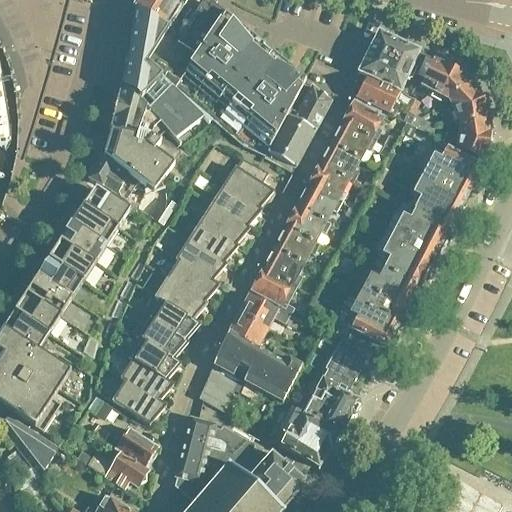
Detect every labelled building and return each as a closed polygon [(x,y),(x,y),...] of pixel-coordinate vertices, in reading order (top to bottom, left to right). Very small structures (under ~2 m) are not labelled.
[(163,27),(179,0),(139,0),(134,9),(134,10),(163,27)] [(197,57),(223,16),(206,1),(206,0),(204,0),(177,44),(197,57)] [(146,66),(168,30),(163,27),(134,10),(127,50),(129,52),(146,66)] [(196,108),(244,32),(242,31),(224,16),(225,15),(224,14),(223,16),(197,57),(176,91),(196,108)] [(216,125),(262,52),(263,51),(262,50),(263,48),(248,36),(244,32),(196,108),(216,125)] [(401,96),(420,54),(417,52),(417,53),(380,36),(381,35),(378,34),(358,75),(366,79),(401,96)] [(127,50),(120,88),(152,116),(167,132),(179,147),(197,135),(209,124),(172,88),(171,86),(146,66),(129,52),(127,50)] [(241,146),(284,65),(271,55),(270,56),(263,51),(262,52),(216,125),(241,146)] [(451,101),(473,83),(471,81),(464,75),(456,72),(456,71),(454,69),(453,70),(433,61),(421,87),(451,101)] [(295,170),(328,109),(331,104),(312,88),(311,89),(297,116),(289,112),(305,82),(303,81),(292,71),(285,66),(284,65),(241,146),(244,149),(266,159),(283,168),(286,164),(295,170)] [(390,118),(401,96),(366,79),(356,101),(390,118)] [(491,118),(485,103),(486,103),(484,100),(484,101),(479,91),(473,83),(451,101),(458,126),(490,121),(490,119),(491,118)] [(160,138),(167,132),(152,116),(120,88),(109,134),(110,134),(136,141),(139,135),(154,141),(158,143),(160,138)] [(377,131),(382,121),(353,105),(341,126),(375,144),(381,134),(377,131)] [(404,124),(411,127),(415,118),(408,115),(404,124)] [(422,122),(415,118),(411,127),(417,131),(422,122)] [(491,145),(492,128),(490,121),(458,126),(456,151),(483,165),(490,147),(491,147),(491,145)] [(429,125),(422,122),(417,131),(424,134),(429,125)] [(437,129),(429,125),(424,134),(432,139),(437,129)] [(371,153),(375,144),(341,126),(330,147),(360,163),(360,162),(366,165),(372,154),(371,153)] [(153,195),(174,168),(171,166),(170,168),(153,155),(148,162),(147,160),(134,153),(133,153),(133,152),(134,151),(136,141),(110,134),(104,155),(103,155),(103,156),(129,176),(138,183),(153,195)] [(181,153),(164,140),(160,145),(158,144),(158,143),(154,141),(139,135),(136,141),(134,151),(133,152),(133,153),(134,153),(147,160),(148,162),(153,155),(170,168),(171,166),(181,153)] [(384,147),(391,151),(396,142),(389,137),(384,147)] [(355,172),(360,163),(330,147),(319,166),(319,167),(348,183),(349,182),(353,185),(359,174),(355,172)] [(387,160),(390,154),(390,152),(383,148),(379,155),(387,160)] [(484,175),(482,170),(448,151),(441,164),(434,160),(421,185),(441,196),(448,184),(469,195),(475,185),(479,183),(480,184),(485,175),(484,175)] [(387,160),(386,162),(393,166),(397,158),(390,154),(387,160)] [(138,183),(129,176),(103,156),(88,180),(105,190),(106,189),(127,201),(138,183)] [(205,304),(219,288),(212,284),(226,267),(224,265),(238,249),(235,247),(250,231),(247,229),(261,213),(259,211),(273,195),(261,186),(268,175),(237,159),(236,159),(242,162),(236,171),(235,170),(176,262),(178,263),(154,300),(159,302),(135,339),(140,341),(128,360),(132,362),(120,381),(125,383),(112,403),(149,427),(166,408),(159,403),(173,387),(167,383),(180,366),(174,362),(188,345),(185,344),(200,327),(193,323),(207,306),(205,304)] [(389,173),(393,166),(386,162),(382,169),(389,173)] [(343,193),(348,183),(319,167),(307,188),(341,206),(347,195),(343,193)] [(450,230),(463,207),(469,195),(448,184),(441,196),(421,185),(415,196),(422,201),(416,212),(450,230)] [(336,216),(341,206),(307,188),(296,209),(329,227),(330,226),(326,224),(332,213),(336,216)] [(38,353),(129,214),(130,212),(95,190),(0,335),(0,406),(43,434),(61,407),(53,401),(70,374),(38,353)] [(349,209),(349,210),(357,215),(358,213),(359,213),(364,205),(356,200),(350,210),(349,209)] [(453,235),(452,231),(450,230),(416,212),(400,204),(387,228),(381,225),(377,232),(433,263),(444,245),(450,244),(454,236),(453,235)] [(324,237),(329,227),(296,209),(285,229),(285,230),(318,248),(318,247),(314,245),(320,234),(324,237)] [(354,221),(357,215),(349,210),(348,209),(344,216),(354,221)] [(313,257),(318,248),(285,230),(274,251),(303,266),(309,255),(313,257)] [(433,263),(377,232),(374,238),(380,242),(368,264),(385,272),(420,291),(433,267),(432,266),(433,263)] [(297,277),(303,266),(274,251),(263,271),(295,289),(301,279),(297,277)] [(290,299),(295,289),(263,271),(251,293),(280,308),(286,297),(290,299)] [(420,291),(385,272),(379,284),(371,280),(358,304),(378,315),(385,302),(407,314),(412,305),(417,303),(418,304),(422,296),(421,296),(420,291)] [(122,287),(117,302),(138,309),(143,294),(122,287)] [(289,318),(249,297),(239,316),(267,331),(273,320),(284,326),(289,318)] [(395,335),(399,326),(400,327),(407,314),(385,302),(378,315),(358,304),(351,316),(358,320),(346,343),(371,354),(382,359),(387,350),(393,349),(397,341),(396,340),(395,335)] [(107,320),(127,330),(134,314),(114,305),(107,320)] [(267,331),(239,316),(229,334),(257,350),(267,331)] [(282,405),(303,367),(290,360),(287,366),(257,350),(229,334),(212,368),(213,369),(232,379),(235,373),(246,378),(243,385),(244,385),(282,405)] [(347,398),(365,365),(371,354),(346,343),(341,340),(325,370),(327,371),(302,416),(341,438),(350,420),(353,419),(355,420),(356,418),(355,417),(358,412),(359,412),(361,409),(360,409),(358,405),(359,404),(347,398)] [(243,396),(246,389),(243,388),(244,385),(243,385),(232,379),(213,369),(198,401),(224,416),(234,393),(240,396),(241,395),(243,396)] [(101,427),(108,411),(91,403),(84,420),(101,427)] [(334,451),(340,440),(340,441),(342,438),(341,438),(302,416),(296,413),(287,430),(289,431),(279,450),(289,455),(311,467),(319,472),(329,453),(333,455),(335,452),(334,451)] [(59,450),(8,417),(0,429),(17,451),(39,480),(59,450)] [(214,461),(222,429),(221,432),(216,431),(217,427),(190,420),(174,479),(205,487),(207,489),(208,490),(217,480),(216,479),(218,477),(219,477),(227,469),(226,468),(228,465),(224,465),(214,461)] [(105,445),(110,436),(98,428),(92,437),(105,445)] [(300,480),(281,464),(271,455),(266,461),(253,451),(255,447),(222,429),(214,461),(224,465),(228,465),(281,511),(282,511),(284,511),(283,510),(290,502),(291,503),(292,502),(292,501),(297,496),(298,495),(297,494),(305,486),(307,485),(305,483),(304,484),(300,480)] [(157,450),(128,431),(120,443),(110,436),(105,445),(104,445),(120,456),(144,471),(150,461),(153,461),(157,456),(155,453),(157,450)] [(23,507),(39,480),(17,451),(7,459),(10,464),(14,468),(14,483),(15,495),(23,507)] [(83,465),(88,458),(81,454),(76,461),(83,465)] [(300,480),(311,467),(289,455),(281,464),(300,480)] [(148,473),(144,471),(120,456),(112,469),(95,458),(88,469),(124,492),(129,485),(136,490),(139,486),(146,483),(146,477),(148,473)] [(281,511),(228,465),(226,468),(227,469),(219,477),(218,477),(216,479),(217,480),(208,490),(207,489),(204,492),(205,493),(196,504),(195,503),(193,505),(194,506),(188,511),(281,511)] [(125,511),(105,500),(98,511),(125,511)]
